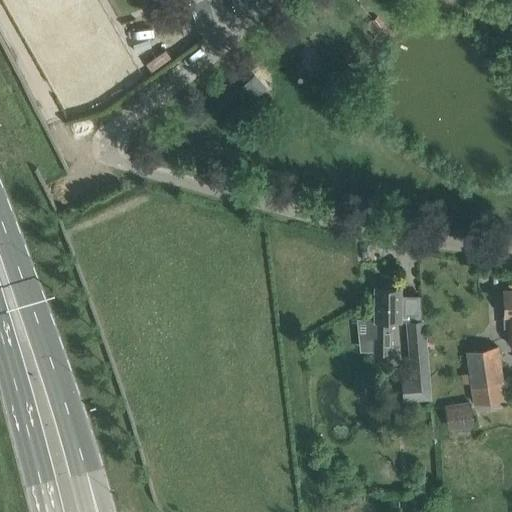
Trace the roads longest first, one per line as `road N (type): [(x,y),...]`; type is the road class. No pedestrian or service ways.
road 1 (unclassified): [(102,144),(109,154),(188,183),(331,223),(511,250)]
road 2 (secondary): [(90,490),(0,218)]
road 3 (unclassified): [(102,144),(103,134),(194,69),(266,0)]
road 4 (secondary): [(0,332),(47,511)]
